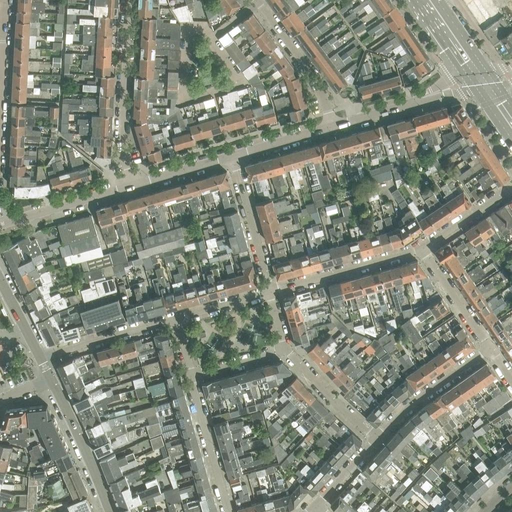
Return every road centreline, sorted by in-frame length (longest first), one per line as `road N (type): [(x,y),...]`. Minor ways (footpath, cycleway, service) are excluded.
road 1 (residential): [(129,0),(122,135),(134,185)]
road 2 (residential): [(269,292),(421,248)]
road 3 (residential): [(332,127),(323,95),(253,0)]
road 4 (unclassified): [(332,127),(476,83)]
road 5 (residential): [(109,511),(50,376)]
road 6 (residential): [(489,348),(376,439)]
road 7 (residential): [(233,155),(269,292)]
road 8 (residential): [(41,360),(175,319)]
road 9 (residential): [(191,376),(228,511)]
road 10 (unclassified): [(1,224),(134,185)]
road 11 (residential): [(376,439),(284,348)]
road 12 (residential): [(421,248),(489,348)]
